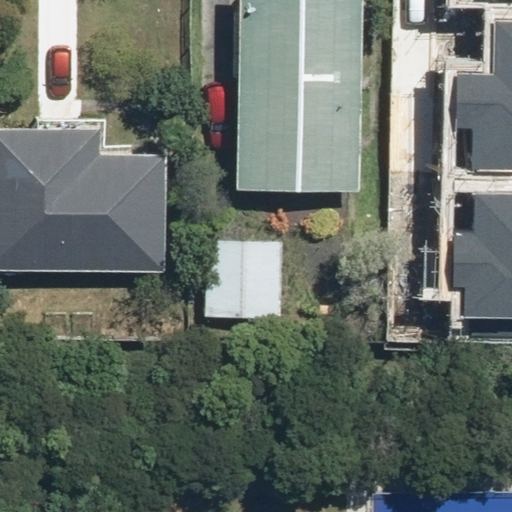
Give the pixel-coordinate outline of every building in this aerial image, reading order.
[(355,0),(229,0),(228,193),(354,195),(355,0)] [(511,0),(427,0),(426,120),(511,120),(511,0)] [(0,131),(0,272),(160,273),(160,157),(90,157),(90,131),(0,131)] [(511,224),(495,224),(490,310),(511,311),(511,224)] [(284,242),(199,239),(196,318),(280,321),(284,242)]
